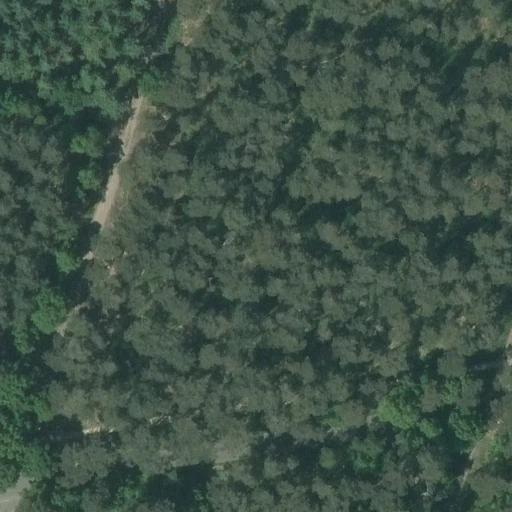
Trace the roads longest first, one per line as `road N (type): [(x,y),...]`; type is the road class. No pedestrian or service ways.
road 1 (unclassified): [(0,490),(511,404)]
road 2 (track): [(164,0),(6,489)]
road 3 (track): [(454,511),(511,310)]
road 4 (track): [(123,128),(0,93)]
